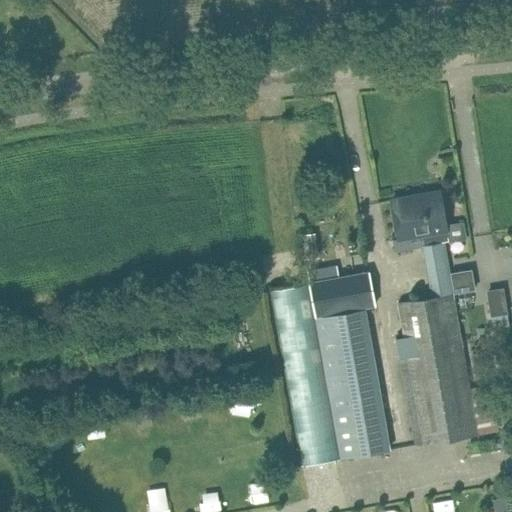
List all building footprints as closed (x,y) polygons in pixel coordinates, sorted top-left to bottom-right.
[(439,191),(391,200),(397,237),(420,232),(423,244),(421,245),(429,296),(453,292),(445,242),(448,241),(444,223),(445,222),(439,191)] [(368,271),(309,282),(315,316),(375,305),(368,271)] [(315,316),(309,282),(268,290),(300,465),(341,458),(316,317),(315,316)] [(484,288),(488,326),(506,324),(502,286),(484,288)] [(429,296),(396,302),(401,329),(393,330),(414,446),(498,430),(490,384),(471,388),(453,292),(429,296)] [(364,308),(316,317),(341,458),(389,449),(364,308)] [(204,419),(200,397),(176,400),(180,423),(204,419)] [(266,440),(283,439),(281,420),(264,422),(266,440)] [(247,484),(248,502),(269,501),(267,483),(247,484)] [(426,498),(428,511),(454,511),(450,493),(426,498)] [(496,510),(495,511),(507,511),(505,496),(494,498),(496,510)]
